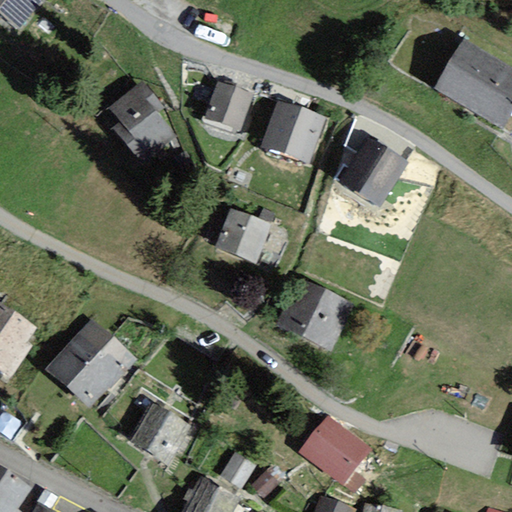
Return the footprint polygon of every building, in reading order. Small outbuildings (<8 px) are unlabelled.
[(0,0),(0,15),(20,31),(43,0),(0,0)] [(511,69),(463,41),(433,88),(501,128),(511,110),(511,69)] [(217,82),(204,120),(240,132),(253,95),(217,82)] [(144,83),(109,109),(120,124),(112,130),(138,164),(175,136),(157,112),(163,108),(144,83)] [(277,102),(262,147),(309,163),(324,117),(277,102)] [(367,138),(339,183),(378,208),(407,163),(367,138)] [(230,208),(215,247),(255,263),(271,224),(230,208)] [(351,302),(295,280),(275,328),(331,351),(351,302)] [(36,329),(0,304),(0,374),(9,381),(31,348),(26,344),(36,329)] [(92,320),(46,370),(91,409),(136,358),(92,320)] [(192,426),(154,403),(130,443),(168,466),(192,426)] [(370,451),(327,416),(298,451),(341,486),(370,451)] [(236,452),(220,476),(240,489),(256,466),(236,452)] [(32,489),(0,468),(0,511),(18,511),(17,511),(32,489)] [(234,511),(241,499),(200,478),(193,491),(187,502),(181,511),(234,511)] [(187,502),(193,491),(188,489),(183,500),(187,502)] [(354,511),(356,509),(322,495),(314,511),(354,511)] [(400,511),(401,511),(365,503),(362,511),(400,511)]
